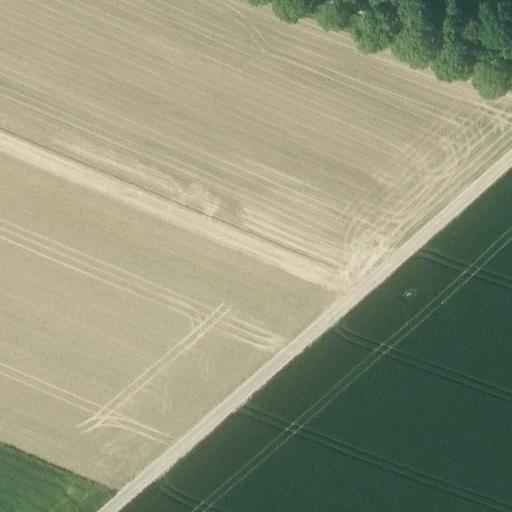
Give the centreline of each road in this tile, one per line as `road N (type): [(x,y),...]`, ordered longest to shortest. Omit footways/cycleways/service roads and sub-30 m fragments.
road 1 (track): [(107,511),(511,162)]
road 2 (track): [(337,0),(511,63)]
